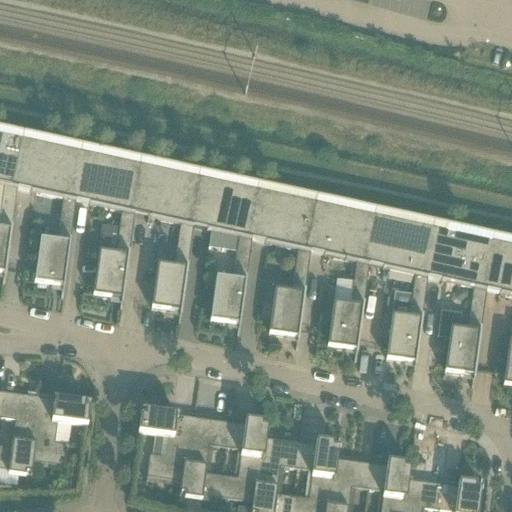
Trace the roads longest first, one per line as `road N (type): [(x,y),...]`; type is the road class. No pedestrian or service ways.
road 1 (residential): [(511,457),(496,427),(470,418),(120,343)]
road 2 (residential): [(105,511),(120,343)]
